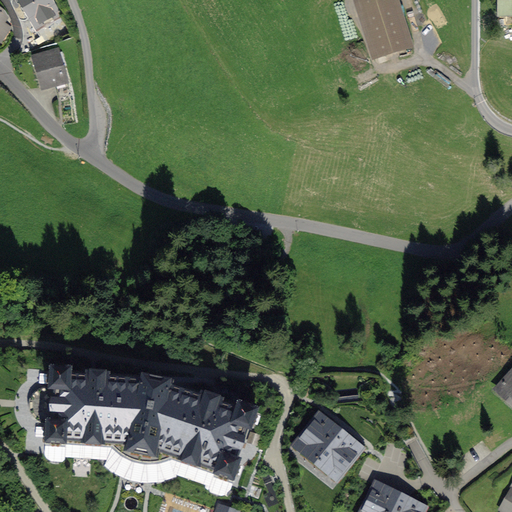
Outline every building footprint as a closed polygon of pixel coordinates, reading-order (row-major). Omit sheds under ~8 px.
[(36,16),(52,6),(48,0),(24,0),(28,7),(29,6),(36,16)] [(391,0),(361,0),(360,1),(378,56),(406,47),(391,0)] [(511,0),(501,0),(501,16),(511,16),(511,0)] [(0,41),(3,44),(12,32),(2,25),(6,18),(5,14),(0,10),(0,41)] [(36,59),(44,87),(64,80),(56,53),(36,59)] [(363,85),(345,64),(327,80),(346,101),(363,85)] [(249,429),(256,409),(239,403),(238,406),(222,400),(157,377),(118,375),(69,372),(69,369),(50,368),(49,388),(40,389),(32,395),(29,403),(30,412),(33,418),(37,422),(46,425),(45,445),(65,446),(65,443),(113,447),(114,448),(118,452),(125,457),(132,460),(139,462),(147,463),(155,463),(163,461),(170,458),(199,468),(215,474),(214,476),(233,483),(240,463),(233,461),(237,450),(240,451),(243,445),(244,439),(241,438),(245,427),(249,429)] [(511,372),(497,390),(511,403),(511,372)] [(358,450),(319,418),(298,445),(337,476),(358,450)] [(419,511),(421,509),(377,487),(364,511),(419,511)] [(511,511),(511,492),(499,511),(511,511)]
